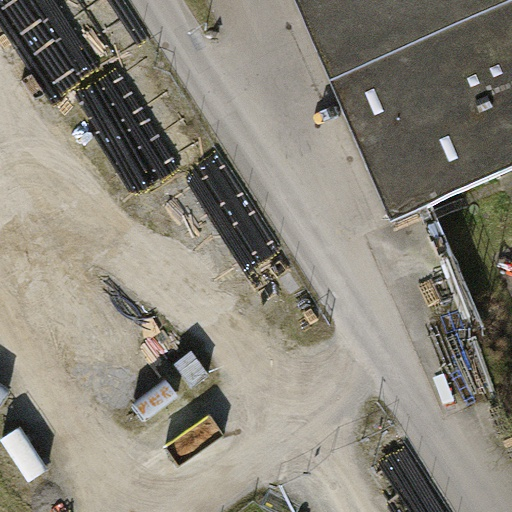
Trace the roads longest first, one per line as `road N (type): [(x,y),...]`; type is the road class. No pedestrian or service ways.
road 1 (residential): [(159,0),(494,511)]
road 2 (track): [(181,511),(389,353)]
